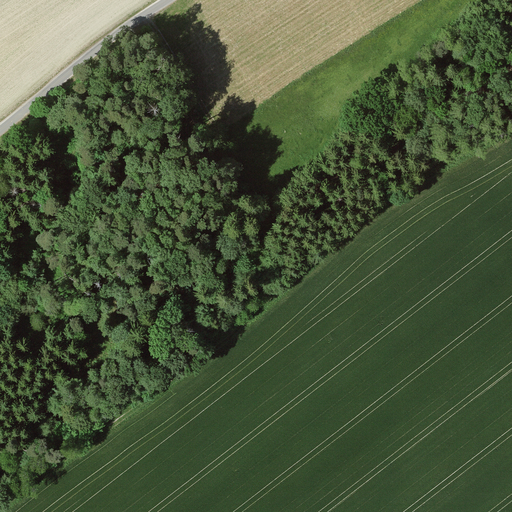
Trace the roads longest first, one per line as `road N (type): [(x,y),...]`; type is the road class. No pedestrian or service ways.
road 1 (motorway): [(0,304),(511,8)]
road 2 (motorway): [(359,0),(0,203)]
road 3 (unclassified): [(167,0),(0,129)]
